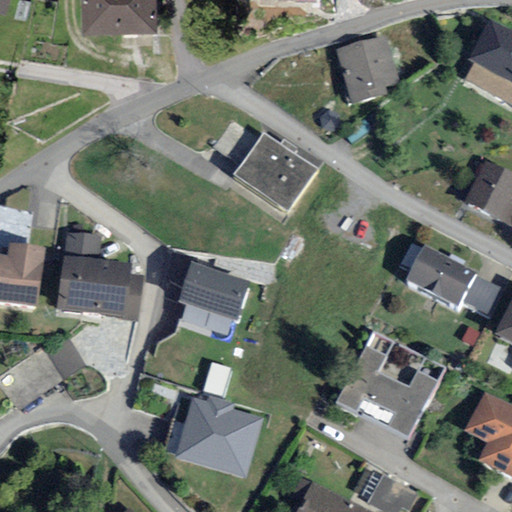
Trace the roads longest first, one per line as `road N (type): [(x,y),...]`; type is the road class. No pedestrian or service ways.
road 1 (residential): [(202,80),(424,214),(511,257)]
road 2 (residential): [(202,80),(401,14),(474,0)]
road 3 (residential): [(0,198),(145,105),(202,80)]
road 4 (residential): [(180,511),(108,426),(76,413),(40,415),(0,441)]
road 5 (residential): [(462,500),(329,421)]
